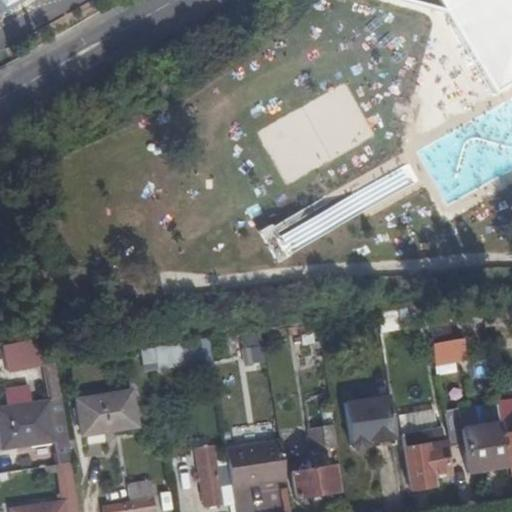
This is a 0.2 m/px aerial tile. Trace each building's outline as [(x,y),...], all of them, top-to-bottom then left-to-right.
[(0,0),(0,9),(15,0),(0,0)] [(511,0),(376,0),(431,17),(392,145),(511,80),(511,0)] [(389,172),(257,233),(269,257),(400,196),(389,172)] [(412,307),(384,312),(387,332),(398,331),(397,322),(414,320),(413,319),(426,317),(425,307),(412,309),(412,307)] [(384,312),(377,313),(380,333),(387,332),(384,312)] [(464,337),(432,342),(436,362),(467,357),(464,337)] [(209,340),(140,344),(141,372),(210,369),(209,340)] [(42,365),(55,364),(34,343),(3,348),(7,372),(42,365)] [(242,363),(264,362),(263,346),(241,348),(242,363)] [(55,364),(42,365),(47,400),(53,443),(57,466),(70,464),(55,364)] [(77,399),(83,436),(138,427),(132,391),(77,399)] [(389,398),(344,405),(349,441),(394,434),(389,398)] [(53,443),(47,400),(0,406),(0,444),(28,440),(29,446),(53,443)] [(458,405),(443,407),(449,441),(463,439),(467,470),(507,463),(502,434),(500,419),(460,425),(458,405)] [(511,408),(499,410),(500,419),(502,434),(506,433),(511,432),(511,408)] [(337,446),(334,424),(309,428),(313,449),(337,446)] [(442,427),(403,433),(411,488),(433,485),(431,476),(430,466),(448,462),(442,427)] [(226,444),(236,511),(252,511),(254,511),(250,482),(286,476),(279,435),(226,444)] [(28,440),(0,444),(0,450),(29,446),(28,440)] [(212,444),(195,446),(204,507),(221,504),(212,444)] [(344,489),(340,462),(333,463),(337,490),(344,489)] [(449,473),(448,462),(430,466),(431,476),(449,473)] [(337,490),(333,463),(291,470),(296,497),(337,490)] [(76,511),(70,464),(57,466),(54,466),(59,502),(8,510),(8,511),(76,511)] [(132,501),(105,506),(105,511),(156,511),(152,482),(130,485),(132,501)]
